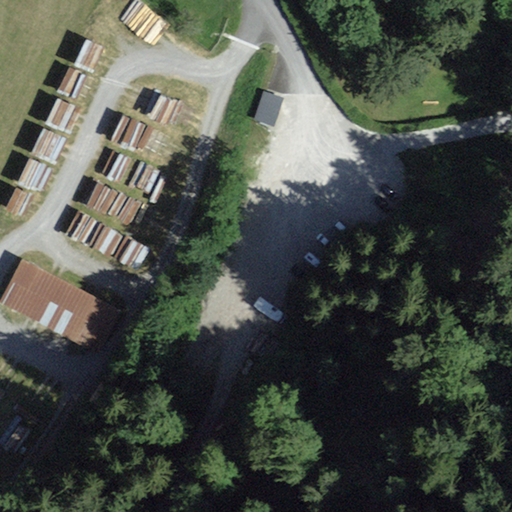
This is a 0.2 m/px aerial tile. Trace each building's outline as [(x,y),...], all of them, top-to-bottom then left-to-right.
[(83,97),(93,73),(70,64),(60,88),(83,97)] [(254,116),(275,123),(285,94),(264,87),(254,116)] [(48,118),(68,127),(78,103),(58,94),(48,118)] [(122,112),(113,139),(139,147),(148,120),(122,112)] [(38,187),(49,161),(30,153),(19,179),(38,187)] [(82,199),(155,233),(166,210),(93,175),(82,199)] [(23,213),(32,191),(16,185),(8,206),(23,213)] [(133,267),(147,245),(91,212),(78,233),(133,267)] [(0,301),(0,303),(95,344),(115,299),(19,257),(0,301)]
